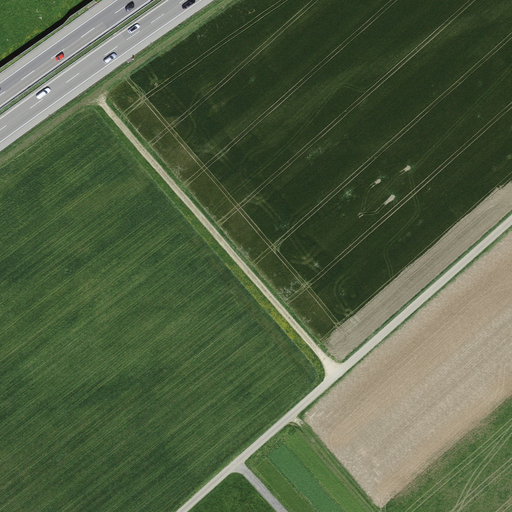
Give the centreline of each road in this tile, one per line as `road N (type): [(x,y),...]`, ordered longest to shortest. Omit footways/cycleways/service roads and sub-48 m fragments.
road 1 (track): [(236,463),(511,219)]
road 2 (track): [(336,373),(96,95)]
road 3 (motorway): [(0,130),(184,0)]
road 4 (motorway): [(133,0),(0,95)]
road 5 (track): [(291,413),(378,511)]
